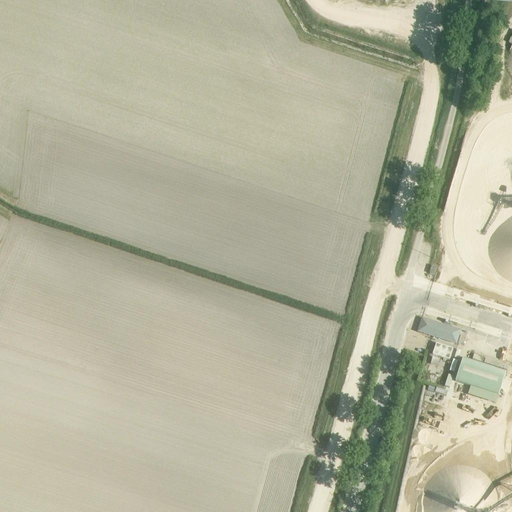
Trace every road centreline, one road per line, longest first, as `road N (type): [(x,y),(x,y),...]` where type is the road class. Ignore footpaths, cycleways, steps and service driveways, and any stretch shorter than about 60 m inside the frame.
road 1 (track): [(314,0),(341,15),(418,25),(431,52),(431,97),(319,511)]
road 2 (unclassified): [(345,511),(441,146),(465,0)]
